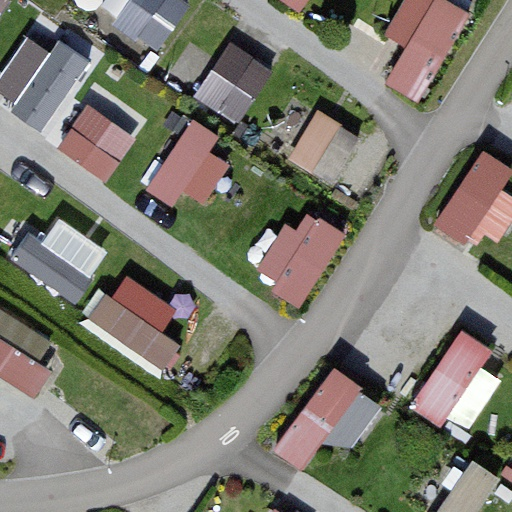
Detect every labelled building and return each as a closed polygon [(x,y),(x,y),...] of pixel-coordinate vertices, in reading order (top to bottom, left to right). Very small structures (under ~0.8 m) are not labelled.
[(0,0),(0,20),(13,0),(0,0)] [(129,0),(118,15),(163,47),(197,0),(129,0)] [(414,36),(392,72),(426,92),(480,3),(474,0),(405,0),(392,23),(414,36)] [(49,125),(101,56),(72,34),(19,103),(49,125)] [(234,34),(203,88),(247,113),(278,59),(234,34)] [(112,174),(141,133),(93,99),(64,140),(112,174)] [(325,99),(297,150),(343,176),(371,125),(325,99)] [(192,112),(159,176),(212,203),(245,139),(192,112)] [(511,153),(490,140),(439,221),(471,241),(511,176),(511,153)] [(319,296),(352,218),(303,197),(270,275),(319,296)] [(80,295),(116,243),(57,202),(21,254),(80,295)] [(167,352),(193,300),(126,266),(100,319),(167,352)] [(0,362),(41,391),(72,345),(0,295),(0,362)] [(469,316),(416,398),(449,419),(501,336),(469,316)] [(311,462),(333,427),(360,444),(394,392),(339,357),(283,444),(311,462)] [(437,511),(478,511),(510,469),(483,450),(437,511)] [(306,511),(275,492),(262,511),(306,511)]
